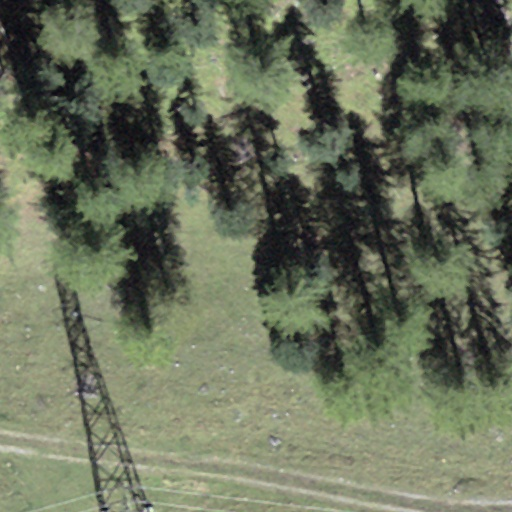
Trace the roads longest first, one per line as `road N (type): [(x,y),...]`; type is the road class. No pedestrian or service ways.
road 1 (track): [(511,502),(450,507),(259,473),(128,460)]
road 2 (track): [(128,460),(0,437)]
